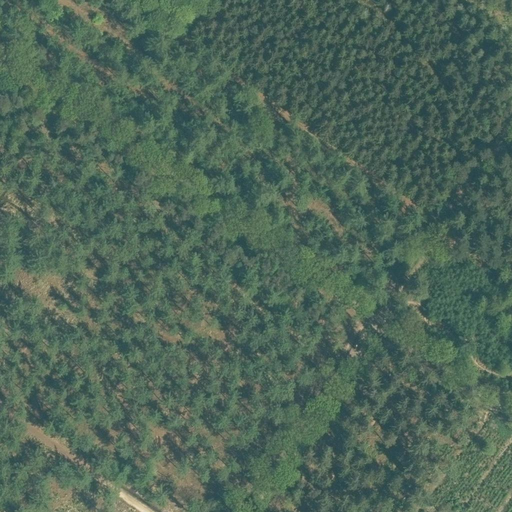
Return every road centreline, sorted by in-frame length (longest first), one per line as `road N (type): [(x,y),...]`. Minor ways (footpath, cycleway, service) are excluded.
road 1 (track): [(0,54),(511,417)]
road 2 (track): [(0,406),(147,511)]
